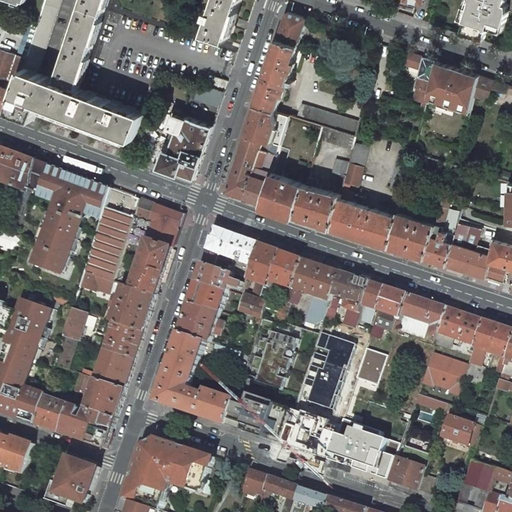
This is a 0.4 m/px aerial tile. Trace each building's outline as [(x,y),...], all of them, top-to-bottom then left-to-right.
[(62,0),(47,0),(28,58),(25,67),(39,73),(62,0)] [(108,0),(84,0),(81,8),(104,15),(108,0)] [(241,3),(230,0),(217,0),(214,11),(211,10),(209,16),(208,19),(211,20),(207,33),(228,40),(241,3)] [(511,0),(472,0),(461,33),(484,40),(489,28),(508,34),(511,22),(511,5),(511,0)] [(104,15),(81,8),(70,44),(92,52),(104,15)] [(308,18),(289,11),(280,38),(299,45),(308,18)] [(280,38),(258,104),(278,110),(287,81),(291,82),(293,75),(290,74),(299,45),(280,38)] [(92,52),(70,44),(58,80),(80,88),(92,52)] [(28,58),(0,47),(0,83),(18,90),(25,67),(28,58)] [(409,64),(413,53),(408,51),(404,63),(409,64)] [(420,76),(416,87),(418,88),(415,98),(427,102),(428,98),(430,92),(438,61),(425,57),(413,53),(409,64),(422,69),(420,76)] [(452,66),(438,61),(430,92),(428,98),(472,112),(473,110),(476,96),(481,75),(453,66),(452,66)] [(39,73),(25,67),(18,90),(11,110),(36,119),(42,103),(49,106),(58,80),(39,73)] [(394,67),(391,75),(402,79),(405,71),(394,67)] [(509,85),(481,75),(476,96),(488,100),(493,86),(507,90),(509,85)] [(211,86),(226,90),(229,81),(215,76),(211,86)] [(80,88),(58,80),(49,106),(93,122),(103,97),(80,88)] [(0,105),(11,110),(18,90),(0,83),(0,105)] [(226,90),(211,86),(206,100),(221,105),(226,90)] [(146,113),(103,97),(93,122),(136,138),(136,139),(146,113)] [(258,104),(248,133),(266,139),(262,149),(279,154),(282,144),(291,114),(278,110),(258,104)] [(361,122),(303,104),(299,117),(324,125),(358,135),(361,122)] [(187,119),(176,114),(172,126),(179,129),(170,151),(168,150),(162,166),(181,173),(196,178),(201,164),(205,154),(211,135),(214,126),(188,116),(187,119)] [(358,135),(324,125),(320,139),(354,149),(356,142),(358,135)] [(246,197),(262,149),(266,139),(248,133),(243,147),(229,191),(246,197)] [(370,146),(356,142),(354,149),(351,162),(346,181),(360,186),(370,146)] [(18,186),(32,192),(33,186),(38,160),(19,152),(0,145),(0,179),(7,183),(18,186)] [(273,173),(279,154),(262,149),(246,197),(253,199),(264,203),(273,173)] [(402,204),(413,157),(399,153),(391,187),(396,189),(390,213),(399,215),(399,212),(402,204)] [(351,162),(337,159),(331,185),(336,187),(335,191),(343,193),(345,188),(346,181),(351,162)] [(40,198),(42,190),(52,165),(38,160),(33,186),(32,192),(31,195),(40,198)] [(73,250),(82,226),(85,217),(83,216),(84,214),(86,210),(85,210),(86,207),(104,214),(107,207),(113,188),(98,182),(93,180),(65,170),(52,165),(42,190),(62,198),(58,209),(55,208),(55,209),(53,215),(44,239),(37,259),(45,262),(43,266),(56,271),(57,267),(66,270),(73,250)] [(321,168),(313,165),(310,178),(317,180),(321,168)] [(493,175),(509,180),(511,173),(495,168),(493,175)] [(273,173),(264,203),(281,209),(299,216),(307,185),(273,173)] [(307,185),(299,216),(317,222),(335,228),(342,197),(343,193),(335,191),(307,185)] [(32,192),(18,186),(11,224),(24,229),(31,195),(32,192)] [(355,192),(345,188),(343,193),(342,197),(353,201),(355,192)] [(453,193),(445,191),(439,216),(437,224),(427,258),(448,264),(456,234),(444,231),(453,193)] [(342,197),(335,228),(359,236),(363,237),(391,246),(399,215),(390,213),(353,201),(342,197)] [(136,217),(129,241),(134,243),(134,242),(139,244),(142,234),(161,241),(176,246),(186,215),(164,207),(142,198),(136,217)] [(136,217),(107,207),(104,214),(86,272),(101,277),(115,281),(129,241),(136,217)] [(439,216),(418,209),(415,217),(437,224),(439,216)] [(404,213),(399,212),(399,215),(391,246),(427,258),(437,224),(415,217),(404,213)] [(1,221),(0,223),(0,255),(18,261),(24,229),(11,224),(1,221)] [(483,228),(459,223),(456,234),(448,264),(478,274),(488,277),(492,262),(490,261),(496,240),(493,239),(489,253),(472,248),(473,243),(478,245),(483,228)] [(238,260),(255,266),(262,243),(249,239),(217,227),(210,248),(205,263),(218,268),(221,259),(218,258),(220,253),(230,256),(238,260)] [(159,296),(174,249),(175,248),(161,243),(150,239),(147,247),(145,246),(132,287),(159,296)] [(511,244),(496,240),(490,261),(492,262),(488,277),(504,282),(509,266),(511,267),(511,244)] [(256,323),(261,325),(263,317),(266,308),(274,282),(284,251),(265,245),(262,243),(255,266),(251,280),(258,282),(254,295),(247,293),(246,296),(241,311),(258,317),(256,323)] [(288,286),(279,312),(277,319),(285,321),(289,310),(305,259),(288,253),(284,251),(274,282),(288,286)] [(238,260),(230,256),(229,259),(237,263),(234,274),(236,274),(251,280),(255,266),(238,260)] [(315,320),(311,331),(320,335),(321,331),(326,319),(332,301),(334,295),(342,272),(324,265),(305,259),(289,310),(296,312),(302,291),(326,299),(319,321),(315,320)] [(234,279),(236,274),(234,274),(218,268),(205,263),(199,281),(230,291),(231,286),(242,290),(245,283),(234,279)] [(82,286),(96,291),(97,289),(101,277),(86,272),(82,286)] [(334,295),(352,300),(343,325),(356,329),(357,326),(365,305),(372,282),(357,277),(342,272),(334,295)] [(118,309),(114,321),(116,322),(147,332),(159,296),(132,287),(115,281),(101,277),(97,289),(112,294),(114,295),(110,307),(118,309)] [(223,312),(230,291),(199,281),(191,303),(223,312)] [(376,309),(381,310),(389,287),(372,282),(365,305),(369,306),(364,320),(372,323),(376,309)] [(372,336),(378,338),(382,328),(394,332),(399,316),(400,317),(403,318),(411,295),(389,287),(381,310),(372,336)] [(433,347),(435,348),(437,344),(449,307),(411,295),(403,318),(401,325),(398,333),(398,334),(406,337),(412,319),(435,326),(431,339),(435,340),(433,347)] [(0,335),(11,340),(0,370),(0,410),(9,414),(38,424),(47,395),(48,394),(27,386),(54,310),(34,302),(25,299),(21,312),(7,307),(8,303),(0,299),(0,335)] [(339,304),(332,301),(326,319),(333,321),(339,304)] [(220,320),(223,312),(191,303),(182,332),(208,340),(213,342),(216,333),(223,335),(227,322),(220,320)] [(471,356),(474,357),(486,320),(449,307),(437,344),(452,349),(456,338),(475,345),(471,356)] [(81,340),(90,313),(75,308),(66,335),(79,339),(81,340)] [(284,324),(263,317),(261,325),(260,326),(273,330),(275,331),(274,334),(272,333),(271,338),(262,335),(258,346),(267,349),(269,350),(268,353),(266,352),(265,357),(256,354),(253,365),(262,368),(264,369),(263,372),(261,371),(259,376),(250,374),(248,380),(269,387),(270,383),(284,388),(299,338),(292,335),(295,326),(284,322),(284,324)] [(488,385),(498,388),(511,347),(511,328),(486,320),(474,357),(472,364),(467,380),(481,385),(487,368),(482,367),(488,351),(503,356),(498,372),(493,370),(488,385)] [(116,322),(107,349),(138,359),(147,332),(116,322)] [(335,411),(357,343),(321,331),(320,335),(299,398),(335,411)] [(192,391),(208,340),(182,332),(169,370),(158,402),(229,425),(238,399),(209,389),(208,394),(195,390),(195,391),(192,391)] [(70,369),(79,339),(66,335),(57,365),(70,369)] [(511,347),(498,388),(511,393),(511,382),(508,381),(510,375),(511,376),(511,347)] [(107,349),(97,378),(128,389),(138,359),(107,349)] [(368,349),(358,379),(379,386),(389,356),(368,349)] [(472,364),(433,351),(422,384),(461,397),(467,380),(472,364)] [(86,394),(92,377),(82,373),(76,391),(86,394)] [(97,378),(87,409),(118,419),(128,389),(97,378)] [(248,402),(238,399),(229,425),(266,438),(267,434),(284,440),(295,408),(273,402),(273,401),(251,393),(248,402)] [(417,403),(446,412),(449,404),(420,394),(417,403)] [(72,404),(47,395),(38,424),(63,433),(72,404)] [(78,420),(82,407),(72,404),(63,433),(108,449),(118,419),(87,409),(83,421),(78,420)] [(327,419),(295,408),(284,440),(283,444),(330,460),(339,434),(324,429),(327,419)] [(510,418),(490,411),(488,417),(508,423),(510,418)] [(444,437),(477,448),(484,426),(451,416),(444,437)] [(391,480),(398,457),(386,453),(390,440),(368,432),(370,429),(361,426),(360,430),(354,428),(351,438),(339,434),(330,460),(391,480)] [(4,433),(0,431),(0,467),(8,469),(8,471),(15,474),(15,472),(25,476),(37,444),(11,435),(10,438),(3,435),(4,433)] [(147,445),(128,500),(134,502),(163,511),(164,511),(167,503),(162,501),(167,486),(173,483),(187,487),(189,483),(198,486),(196,490),(205,493),(217,458),(169,442),(159,438),(147,445)] [(65,477),(63,483),(58,482),(55,490),(58,491),(55,502),(58,503),(74,509),(77,501),(90,505),(92,498),(97,482),(99,475),(102,468),(89,463),(75,458),(72,457),(68,467),(72,468),(68,478),(65,477)] [(428,467),(398,457),(391,480),(420,489),(428,467)] [(480,488),(474,508),(486,511),(492,492),(496,478),(499,468),(473,459),(459,503),(467,505),(473,486),(480,488)] [(492,492),(486,511),(487,511),(511,511),(511,472),(499,468),(496,478),(511,482),(511,487),(511,488),(508,497),(492,492)] [(248,484),(245,492),(264,498),(266,490),(271,476),(253,470),(248,484)] [(266,490),(297,500),(302,486),(271,476),(266,490)] [(167,486),(162,501),(167,503),(173,483),(167,486)] [(323,511),(326,511),(328,510),(332,496),(302,486),(297,500),(324,509),(323,511)] [(332,511),(369,511),(371,509),(332,496),(328,510),(326,511),(330,511),(331,511),(332,511)] [(134,502),(128,500),(124,511),(163,511),(134,502)]
